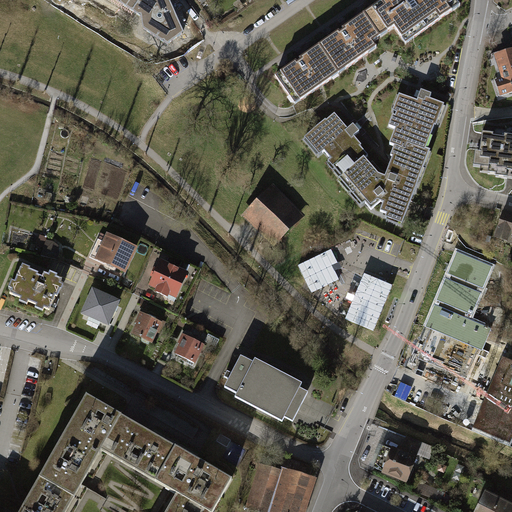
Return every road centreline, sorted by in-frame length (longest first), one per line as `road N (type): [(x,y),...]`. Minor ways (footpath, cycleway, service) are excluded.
road 1 (residential): [(0,329),(107,357),(285,446),(339,464)]
road 2 (residential): [(339,464),(450,190)]
road 3 (residential): [(450,190),(478,21)]
road 4 (residential): [(182,82),(302,0)]
